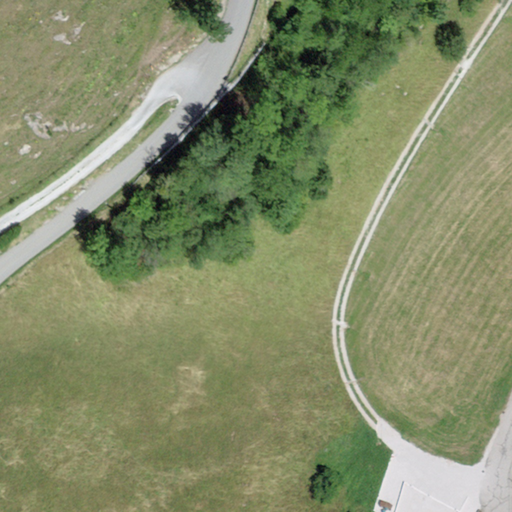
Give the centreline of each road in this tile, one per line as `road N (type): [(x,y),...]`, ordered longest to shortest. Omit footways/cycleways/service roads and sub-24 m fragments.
road 1 (track): [(511,0),(354,269),(344,369),(409,454),(494,494)]
road 2 (unclassified): [(0,271),(185,118),(210,85),(243,0)]
